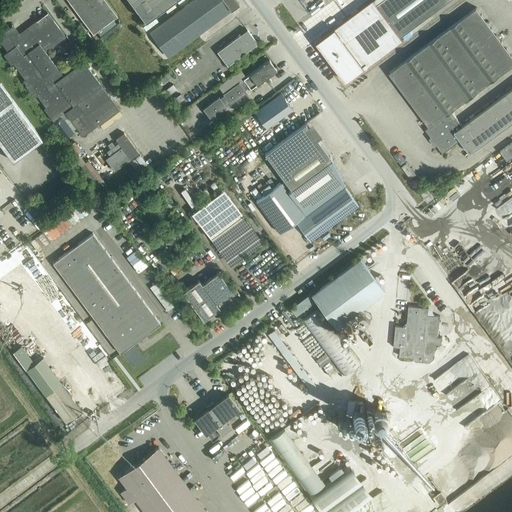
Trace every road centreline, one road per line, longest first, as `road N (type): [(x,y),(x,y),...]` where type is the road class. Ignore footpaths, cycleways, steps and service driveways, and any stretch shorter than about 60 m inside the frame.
road 1 (residential): [(256,0),(390,180),(395,208),(71,446)]
road 2 (unknown): [(398,242),(378,337),(386,375),(403,383),(422,375),(456,345),(457,316),(413,256)]
road 3 (unknown): [(157,384),(159,411),(231,511)]
